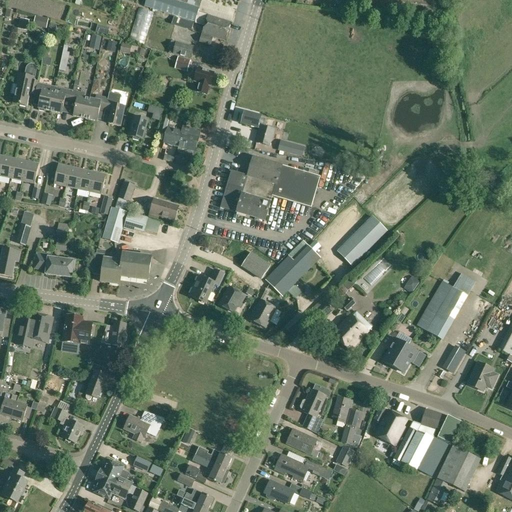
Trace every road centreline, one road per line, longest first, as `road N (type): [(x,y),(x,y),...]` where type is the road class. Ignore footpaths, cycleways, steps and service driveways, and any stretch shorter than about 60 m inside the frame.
road 1 (unclassified): [(511,434),(301,359)]
road 2 (residential): [(208,177),(0,129)]
road 3 (tertiary): [(208,177),(258,0)]
road 4 (tertiary): [(84,466),(155,314)]
road 5 (residential): [(231,511),(301,359)]
road 6 (unclassified): [(155,314),(0,289)]
road 7 (unclassified): [(301,359),(155,314)]
road 8 (tertiary): [(155,314),(208,177)]
